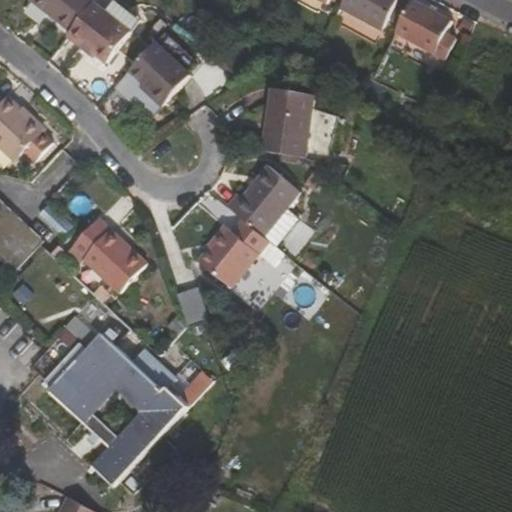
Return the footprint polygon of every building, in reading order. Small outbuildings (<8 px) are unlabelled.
[(72,34),(95,5),(88,0),(30,0),(29,2),(72,34)] [(382,31),(399,0),(345,0),(341,8),(382,31)] [(414,0),(413,0),(396,32),(436,54),(453,22),(414,0)] [(109,64),(136,33),(97,3),(95,5),(72,34),(69,38),(82,48),(85,45),(109,64)] [(166,105),(190,76),(158,44),(121,85),(153,115),(164,103),(166,105)] [(320,98),(276,91),(266,152),(310,160),(320,98)] [(2,105),(0,107),(0,146),(26,171),(53,141),(43,132),(46,129),(10,97),(2,105)] [(266,239),(303,194),(272,167),(245,198),(240,193),(228,207),(246,222),(266,239)] [(0,252),(16,268),(39,244),(0,207),(0,252)] [(102,220),(74,249),(124,295),(152,266),(102,220)] [(200,259),(232,287),(272,244),(266,239),(246,222),(236,233),(229,227),(200,259)] [(178,297),(185,327),(206,322),(199,292),(178,297)] [(176,380),(155,359),(145,369),(115,342),(125,331),(115,322),(51,390),(112,447),(94,467),(116,487),(191,406),(170,386),(176,380)] [(95,511),(70,499),(63,511),(95,511)]
